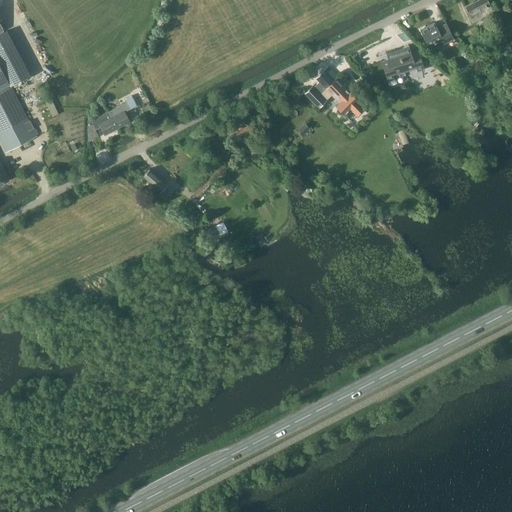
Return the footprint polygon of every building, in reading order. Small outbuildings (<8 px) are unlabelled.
[(493,12),(486,0),(479,0),(466,7),(473,22),(493,12)] [(439,32),(434,22),(419,30),(428,46),(441,40),(444,46),(455,41),(448,27),(439,32)] [(7,31),(0,34),(0,64),(11,85),(30,75),(7,31)] [(411,53),(409,47),(397,50),(404,71),(416,67),(417,71),(423,70),(417,51),(411,53)] [(404,71),(397,50),(386,54),(388,60),(382,62),(388,81),(394,79),(393,74),(404,71)] [(318,81),(312,86),(319,93),(324,88),(339,102),(335,106),(344,115),(350,109),(357,116),(365,107),(337,78),(338,77),(328,66),(316,78),(318,81)] [(0,140),(6,151),(36,136),(0,68),(0,140)] [(374,76),(372,68),(366,70),(369,78),(374,76)] [(319,108),(327,100),(319,93),(312,86),(305,94),(319,108)] [(127,103),(109,112),(118,127),(130,121),(124,111),(130,108),(130,109),(137,106),(131,96),(125,99),(127,103)] [(109,112),(92,121),(96,128),(100,126),(105,135),(118,127),(109,112)] [(216,149),(221,144),(210,134),(205,140),(216,149)] [(0,182),(9,178),(0,161),(0,182)] [(167,184),(149,169),(143,177),(153,186),(152,187),(158,192),(159,190),(161,192),(167,184)] [(201,232),(206,244),(228,233),(223,222),(201,232)]
